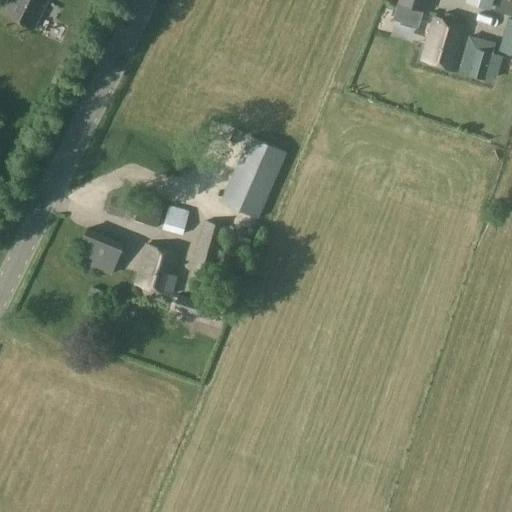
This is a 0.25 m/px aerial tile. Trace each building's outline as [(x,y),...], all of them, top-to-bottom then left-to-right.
[(11,0),(4,15),(33,29),(47,0),(11,0)] [(428,0),(397,0),(397,3),(397,4),(425,12),(428,0)] [(493,0),(465,0),(465,1),(490,9),(493,0)] [(445,12),(442,20),(434,17),(421,59),(452,68),(465,27),(455,24),(457,16),(445,12)] [(511,19),(508,18),(498,50),(511,54),(511,19)] [(468,34),(458,72),(485,79),(486,77),(495,80),(502,56),(493,53),(496,42),(468,34)] [(249,136),(220,202),(258,219),(287,152),(249,136)] [(134,221),(157,228),(163,207),(139,200),(134,221)] [(183,235),(189,211),(168,206),(162,229),(183,235)] [(209,283),(224,226),(204,220),(189,278),(209,283)] [(111,275),(124,243),(86,228),(73,259),(111,275)] [(230,231),(224,246),(244,255),(251,239),(230,231)] [(178,253),(147,245),(136,285),(168,294),(173,276),(172,275),(178,253)] [(236,282),(218,276),(209,303),(228,309),(236,282)] [(203,303),(178,295),(174,309),(198,316),(203,303)]
